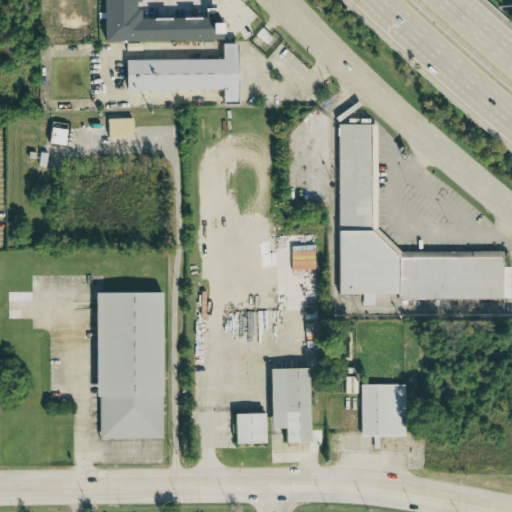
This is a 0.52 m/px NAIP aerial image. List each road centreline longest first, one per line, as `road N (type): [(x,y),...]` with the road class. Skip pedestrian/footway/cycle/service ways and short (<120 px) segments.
road 1 (secondary): [(0,488),(355,485),(498,511)]
road 2 (secondary): [(268,0),(511,212)]
road 3 (motorway): [(367,0),(511,119)]
road 4 (motorway): [(297,0),(417,131)]
